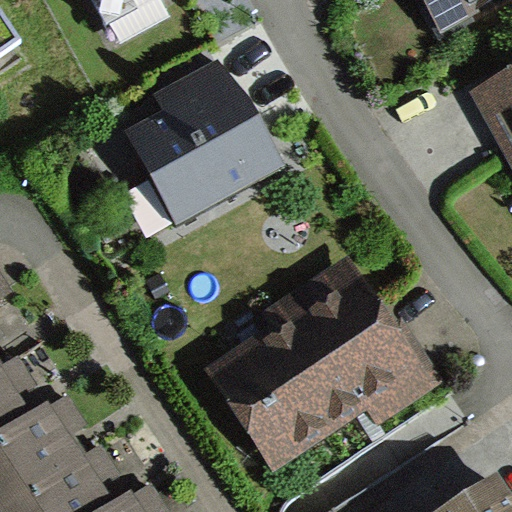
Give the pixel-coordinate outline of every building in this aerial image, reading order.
[(90,0),(112,40),(162,13),(156,3),(161,0),(90,0)] [(415,0),(439,41),(510,0),(415,0)] [(0,14),(0,56),(20,43),(0,14)] [(123,135),(176,236),(289,175),(227,61),(155,99),(163,114),(123,135)] [(511,78),(473,101),(511,169),(511,78)] [(361,415),(376,438),(442,395),(354,264),(204,364),(275,471),(361,415)] [(0,303),(12,295),(0,276),(0,303)] [(21,360),(3,373),(0,375),(0,443),(33,421),(11,391),(32,376),(21,360)] [(0,511),(1,511),(80,458),(68,441),(87,428),(66,397),(33,421),(0,443),(0,511)] [(99,445),(80,458),(1,511),(110,511),(117,508),(100,484),(118,471),(99,445)] [(511,511),(511,500),(500,482),(454,511),(511,511)] [(169,511),(151,485),(117,508),(110,511),(169,511)]
